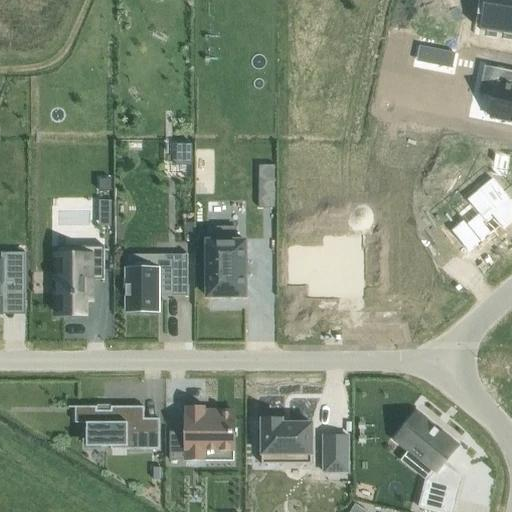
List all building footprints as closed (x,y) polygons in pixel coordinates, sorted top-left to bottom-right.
[(511,72),(485,67),(480,94),(495,97),(491,118),(511,122),(511,72)] [(192,144),(176,144),(176,166),(192,166),(192,144)] [(493,153),(492,176),(508,176),(508,154),(493,153)] [(458,221),(447,230),(468,255),(494,233),(502,226),(505,229),(511,222),(511,199),(492,176),(465,200),(468,204),(454,216),(458,221)] [(276,180),(260,181),(260,207),(276,207),(276,180)] [(217,241),(207,241),(207,297),(245,297),(246,241),(235,241),(235,228),(217,228),(217,241)] [(308,249),(287,249),(287,284),(307,284),(307,296),(366,296),(366,257),(363,257),(363,244),(327,244),(327,257),(308,257),(308,249)] [(104,247),(58,246),(58,315),(85,315),(85,301),(90,301),(90,280),(104,280),(104,247)] [(0,314),(3,315),(3,294),(26,294),(26,253),(1,253),(1,259),(0,259),(0,314)] [(129,269),(126,269),(126,312),(159,312),(159,297),(188,297),(188,261),(171,261),(171,269),(129,269)] [(95,423),(86,423),(86,447),(111,447),(111,450),(159,450),(159,419),(144,419),(144,407),(111,407),(111,411),(97,411),(95,411),(95,423)] [(186,433),(170,432),(170,460),(186,460),(186,461),(205,461),(205,451),(234,451),(234,412),(217,412),(217,414),(205,414),(205,407),(186,407),(186,433)] [(402,433),(396,439),(403,445),(409,450),(435,471),(426,481),(426,482),(419,508),(434,511),(451,511),(460,479),(442,465),(453,451),(456,447),(452,444),(439,433),(440,432),(439,431),(438,433),(434,429),(435,428),(434,427),(433,428),(423,420),(416,415),(413,419),(401,432),(402,433)] [(282,420),(262,420),(262,465),(312,465),(312,424),(282,424),(282,420)] [(348,437),(323,437),(324,473),(348,473),(348,437)] [(161,468),(153,468),(153,480),(161,480),(161,468)]
